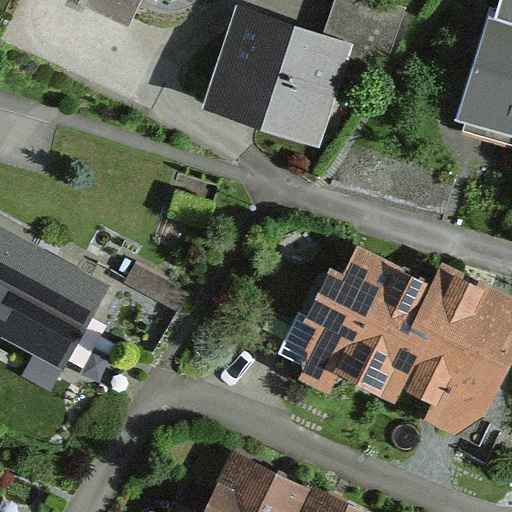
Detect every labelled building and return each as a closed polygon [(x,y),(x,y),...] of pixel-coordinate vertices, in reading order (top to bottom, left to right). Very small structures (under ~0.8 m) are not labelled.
[(147,0),(48,0),(131,36),(147,0)] [(511,0),(509,0),(475,122),(511,132),(511,0)] [(353,49),(238,13),(205,117),(320,153),(353,49)] [(112,289),(0,227),(0,343),(64,378),(74,359),(112,289)] [(411,343),(432,299),(360,265),(312,366),(393,405),(401,389),(420,348),(411,343)] [(511,312),(442,279),(432,299),(411,343),(420,348),(401,389),(476,425),(511,349),(511,312)] [(301,511),(307,503),(234,467),(211,511),(301,511)] [(326,511),(307,503),(301,511),(326,511)]
